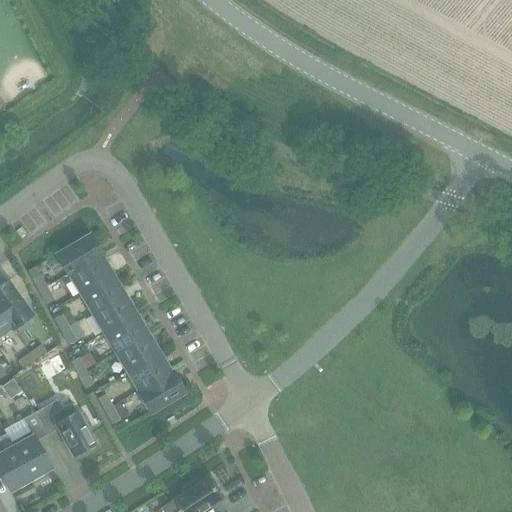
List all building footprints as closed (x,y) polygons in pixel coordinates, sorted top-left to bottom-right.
[(90,234),(54,255),(66,276),(102,255),(90,234)] [(102,255),(66,276),(67,277),(69,275),(80,294),(112,275),(100,257),(102,255)] [(46,288),(39,275),(31,280),(38,292),(46,288)] [(123,295),(112,275),(80,294),(92,314),(123,295)] [(7,281),(0,286),(0,312),(12,329),(31,315),(7,281)] [(53,300),(46,288),(38,292),(45,305),(53,300)] [(135,314),(123,295),(92,314),(104,333),(135,314)] [(12,329),(0,312),(0,333),(9,327),(11,329),(12,329)] [(147,334),(135,314),(104,333),(115,353),(147,334)] [(68,328),(61,315),(53,320),(60,332),(68,328)] [(75,340),(68,328),(60,332),(67,345),(75,340)] [(158,354),(147,334),(115,353),(127,372),(158,354)] [(41,346),(29,354),(35,361),(47,353),(41,346)] [(35,361),(29,354),(18,362),(23,370),(35,361)] [(169,372),(158,354),(127,372),(138,391),(136,392),(137,393),(172,372),(171,371),(169,372)] [(70,362),(77,375),(85,371),(78,358),(70,362)] [(16,401),(41,388),(32,369),(6,382),(16,401)] [(92,383),(85,371),(77,375),(84,388),(92,383)] [(184,392),(172,372),(137,393),(149,413),(184,392)] [(97,399),(104,412),(112,408),(105,395),(97,399)] [(56,401),(34,413),(47,436),(58,430),(72,456),(81,451),(82,454),(93,448),(92,445),(94,444),(86,429),(91,426),(83,412),(78,415),(71,403),(60,410),(56,401)] [(119,420),(112,408),(104,412),(111,425),(119,420)] [(47,436),(34,413),(23,420),(30,432),(10,443),(6,434),(5,435),(31,482),(44,475),(42,472),(50,468),(36,442),(47,436)] [(0,474),(9,491),(17,486),(19,489),(31,482),(5,435),(0,437),(0,474)] [(162,508),(164,511),(203,511),(225,498),(211,476),(200,484),(197,480),(184,489),(187,492),(162,508)]
